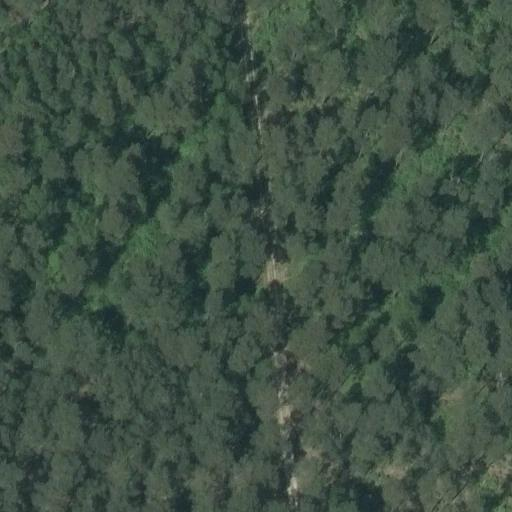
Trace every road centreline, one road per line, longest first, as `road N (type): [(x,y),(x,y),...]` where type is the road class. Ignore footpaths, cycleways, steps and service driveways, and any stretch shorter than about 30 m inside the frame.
road 1 (track): [(228,0),(282,511)]
road 2 (track): [(244,154),(511,91)]
